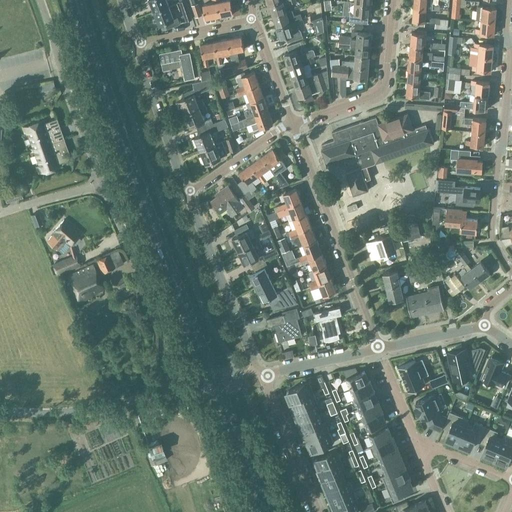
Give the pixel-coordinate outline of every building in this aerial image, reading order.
[(149,0),(154,13),(169,6),(174,4),(171,0),(168,0),(167,1),(166,0),(149,0)] [(185,0),(184,0),(180,2),(187,21),(192,20),(185,0)] [(219,16),(216,0),(211,0),(213,3),(203,5),(206,18),(219,16)] [(219,0),(216,0),(219,16),(233,13),(230,0),(228,0),(220,2),(219,0)] [(289,0),(287,0),(270,6),(273,17),(286,13),(286,12),(284,7),(291,5),(291,4),(289,0)] [(414,0),(414,9),(426,10),(431,10),(433,10),(433,5),(431,5),(431,0),(414,0)] [(452,0),(452,11),(451,17),(459,18),(460,0),(452,0)] [(322,12),(321,1),(314,4),(317,14),(322,12)] [(349,22),(365,23),(365,15),(371,15),(372,3),(355,2),(351,2),(349,22)] [(202,15),(198,4),(192,6),(195,17),(202,15)] [(169,6),(154,13),(160,26),(165,24),(167,29),(180,25),(177,18),(175,19),(169,6)] [(496,8),(483,7),(478,7),(477,20),(482,21),(482,20),(495,21),(496,8)] [(426,10),(414,9),(413,21),(425,23),(426,10)] [(286,13),(273,17),(277,28),(289,24),(289,23),(296,21),(301,19),(299,14),(293,16),(291,10),(286,12),(286,13)] [(322,12),(317,14),(310,16),(312,22),(323,18),(322,12)] [(430,23),(437,24),(436,29),(447,30),(448,19),(430,18),(430,23)] [(482,20),(482,21),(481,30),(476,29),(476,34),(494,36),(495,21),(482,20)] [(289,24),(277,28),(278,31),(276,32),(279,39),(281,39),(286,37),(288,43),(303,38),(301,30),(293,33),(291,28),(297,26),(296,21),(289,23),(289,24)] [(340,36),(339,42),(370,45),(371,33),(351,32),(351,37),(340,36)] [(412,34),(411,46),(423,47),(423,48),(432,49),(432,45),(426,44),(427,32),(418,32),(418,34),(412,34)] [(245,50),(242,36),(228,39),(231,53),(230,53),(231,62),(235,73),(248,68),(245,59),(239,61),(237,52),(245,50)] [(228,39),(214,42),(217,56),(216,56),(218,65),(222,64),(221,55),(230,53),(231,53),(228,39)] [(307,59),(313,57),(316,56),(314,50),(312,50),(308,51),(307,52),(303,54),(301,48),(302,47),(300,41),(287,46),(289,53),(284,55),(288,66),(307,59)] [(217,56),(214,42),(201,45),(203,58),(203,59),(205,67),(209,66),(207,58),(216,56),(217,56)] [(370,45),(339,42),(339,48),(356,50),(356,55),(369,57),(370,45)] [(478,58),(492,59),(493,46),(474,44),(474,48),(479,49),(478,58)] [(411,46),(410,58),(422,60),(422,61),(432,61),(432,56),(432,54),(423,53),(423,48),(423,47),(411,46)] [(197,52),(190,53),(190,52),(182,54),(182,50),(160,54),(162,64),(179,61),(180,67),(182,66),(185,80),(195,78),(195,77),(201,76),(199,66),(197,52)] [(355,61),(348,60),(347,66),(349,66),(368,68),(369,57),(356,55),(355,61)] [(326,56),(319,59),(321,66),(327,64),(326,56)] [(410,58),(409,71),(421,72),(421,66),(439,67),(440,62),(434,62),(432,61),(422,61),(422,60),(410,58)] [(492,59),(478,58),(477,67),(472,67),(472,71),(490,73),(492,59)] [(307,59),(288,66),(292,77),(304,72),(302,66),(309,64),(307,59)] [(332,66),(332,76),(333,76),(347,78),(349,66),(347,66),(342,66),(332,66)] [(349,66),(347,78),(354,78),(354,79),(367,80),(368,68),(349,66)] [(447,67),(447,73),(459,74),(460,75),(461,68),(448,67),(447,67)] [(328,70),(313,75),(315,81),(324,78),(328,76),(328,70)] [(211,79),(210,71),(201,73),(202,81),(211,79)] [(409,71),(408,83),(420,84),(420,85),(428,86),(436,87),(436,83),(428,82),(420,81),(421,73),(421,72),(409,71)] [(237,93),(259,85),(254,72),(241,77),(245,86),(236,89),(237,93)] [(292,77),(295,88),(315,81),(313,75),(306,78),(304,72),(292,77)] [(445,92),(454,93),(455,80),(459,80),(460,75),(459,74),(447,73),(445,92)] [(299,99),(312,95),(329,88),(328,76),(315,81),(295,88),(299,99)] [(202,81),(199,82),(200,87),(201,92),(214,87),(212,82),(211,79),(202,81)] [(456,92),(468,91),(468,81),(455,81),(456,92)] [(475,95),(488,96),(490,83),(471,81),(471,86),(476,86),(475,95)] [(184,99),(179,102),(184,115),(206,106),(205,106),(203,100),(197,103),(196,101),(194,96),(201,92),(200,87),(199,82),(193,83),(194,89),(182,94),(184,99)] [(420,84),(408,83),(407,96),(419,97),(419,98),(430,99),(430,92),(420,91),(420,85),(420,84)] [(264,98),(259,85),(237,93),(239,97),(247,94),(251,103),(264,98)] [(474,102),(461,101),(460,108),(487,110),(488,96),(475,95),(474,102)] [(251,103),(253,109),(244,112),(247,119),(268,111),(264,98),(251,103)] [(230,102),(224,105),(227,110),(233,108),(230,102)] [(458,104),(445,103),(444,110),(457,112),(458,104)] [(208,111),(206,106),(184,115),(186,120),(185,121),(188,128),(190,128),(195,126),(197,131),(210,126),(213,124),(210,118),(205,121),(202,113),(208,111)] [(273,124),(268,111),(247,119),(239,122),(231,124),(233,131),(251,124),(253,131),(273,124)] [(452,112),(444,111),(443,119),(442,128),(450,129),(451,120),(452,112)] [(378,124),(376,118),(332,133),(335,141),(322,145),(323,149),(321,150),(326,165),(338,161),(341,167),(345,165),(344,159),(355,155),(360,168),(345,174),(353,196),(368,191),(365,181),(371,179),(366,167),(434,143),(429,129),(426,129),(425,125),(412,130),(407,114),(378,124)] [(237,115),(229,118),(231,124),(239,122),(237,115)] [(486,120),(465,118),(464,123),(472,124),(472,132),(485,134),(486,120)] [(64,139),(60,127),(57,119),(46,123),(45,120),(36,123),(35,123),(32,123),(31,125),(22,128),(25,135),(28,134),(33,150),(64,139)] [(222,121),(214,121),(215,135),(223,134),(222,121)] [(197,131),(200,136),(194,138),(200,152),(215,145),(210,133),(213,132),(210,126),(197,131)] [(485,134),(472,132),(471,141),(466,141),(466,145),(484,147),(485,134)] [(226,140),(230,152),(236,150),(232,138),(226,140)] [(64,139),(33,150),(39,166),(36,167),(38,174),(47,171),(49,171),(51,171),(52,169),(61,166),(60,163),(71,159),(64,139)] [(215,145),(200,152),(206,165),(212,162),(213,163),(215,162),(215,161),(221,158),(218,151),(225,148),(222,142),(215,145)] [(281,160),(273,149),(262,157),(270,168),(269,168),(282,187),(289,185),(280,173),(286,168),(280,160),(281,160)] [(469,156),(470,151),(453,149),(452,157),(458,158),(458,160),(457,170),(457,174),(472,175),(473,171),(481,172),(482,162),(477,161),(477,157),(469,156)] [(262,157),(251,165),(258,176),(263,184),(264,184),(266,187),(269,185),(267,181),(266,181),(274,175),(269,168),(270,168),(262,157)] [(244,180),(238,185),(246,196),(248,199),(256,194),(254,191),(256,189),(251,181),(258,176),(251,165),(239,173),(244,180)] [(438,177),(447,178),(448,167),(439,166),(438,177)] [(421,172),(409,176),(414,192),(426,188),(421,172)] [(438,191),(453,193),(453,188),(454,188),(454,187),(454,181),(439,180),(438,191)] [(222,194),(211,202),(220,214),(225,210),(226,209),(231,216),(243,208),(244,207),(239,200),(240,199),(239,198),(237,199),(228,186),(220,192),(222,194)] [(453,188),(453,193),(457,193),(465,193),(464,200),(479,201),(480,188),(465,187),(465,188),(458,187),(458,188),(454,187),(454,188),(453,188)] [(3,193),(6,203),(22,198),(19,188),(3,193)] [(279,207),(274,209),(275,212),(276,212),(277,212),(301,202),(296,189),(283,194),(287,204),(279,207)] [(240,199),(239,200),(244,207),(248,212),(254,208),(248,199),(246,196),(245,196),(240,199)] [(306,215),(301,202),(277,212),(279,217),(291,213),(293,220),(306,215)] [(349,213),(358,210),(356,204),(347,207),(349,213)] [(434,207),(432,223),(439,224),(441,208),(434,207)] [(447,209),(447,218),(449,218),(448,225),(461,226),(461,232),(477,233),(477,232),(479,232),(479,231),(479,225),(477,225),(478,220),(466,219),(462,219),(463,211),(447,209)] [(276,212),(275,212),(267,215),(270,221),(279,217),(277,212),(276,212)] [(36,227),(43,224),(38,213),(31,216),(36,227)] [(306,215),(293,220),(297,229),(288,232),(290,236),(311,228),(306,215)] [(70,247),(73,243),(80,234),(64,220),(53,232),(54,233),(48,241),(58,250),(63,254),(69,247),(70,247)] [(397,221),(402,241),(421,236),(418,223),(397,221)] [(396,223),(384,227),(386,233),(398,229),(396,223)] [(237,237),(232,239),(239,252),(258,242),(271,235),(269,230),(250,239),(246,232),(248,231),(246,225),(235,231),(237,237)] [(229,227),(222,229),(225,240),(232,238),(229,227)] [(316,240),(311,228),(290,236),(291,240),(300,236),(303,245),(316,240)] [(397,250),(392,235),(366,244),(371,259),(397,250)] [(284,237),(277,241),(279,246),(287,243),(284,237)] [(295,259),(296,260),(297,263),(300,261),(300,262),(321,253),(316,240),(303,245),(307,255),(299,258),(295,259)] [(253,268),(265,262),(264,261),(278,255),(275,248),(258,256),(256,251),(262,249),(258,242),(239,252),(245,265),(251,263),(253,268)] [(102,273),(123,264),(118,251),(97,260),(102,273)] [(461,261),(466,256),(463,251),(457,256),(461,261)] [(287,266),(289,272),(297,269),(296,268),(310,262),(313,271),(326,266),(321,253),(300,262),(300,261),(297,263),(287,266)] [(80,265),(76,256),(53,265),(57,275),(80,265)] [(466,256),(461,261),(464,266),(470,261),(466,256)] [(481,261),(471,269),(480,281),(490,273),(481,261)] [(256,273),(250,275),(257,289),(271,281),(265,269),(267,268),(265,262),(253,268),(256,273)] [(93,266),(68,277),(79,303),(104,290),(93,266)] [(326,266),(313,271),(317,280),(309,283),(310,287),(331,279),(326,266)] [(480,281),(471,269),(461,276),(470,288),(480,281)] [(386,288),(400,284),(397,270),(382,274),(386,288)] [(411,282),(418,280),(431,277),(429,271),(409,276),(411,282)] [(281,275),(273,278),(276,283),(283,280),(281,275)] [(455,275),(445,282),(453,291),(450,293),(452,297),(465,287),(455,275)] [(119,287),(127,284),(124,278),(117,281),(119,287)] [(324,300),(334,297),(332,293),(337,292),(331,279),(310,287),(312,291),(320,287),(324,297),(322,297),(324,300)] [(257,289),(259,293),(257,294),(261,302),(263,301),(268,299),(271,304),(283,298),(280,292),(277,294),(271,281),(257,289)] [(400,284),(386,288),(389,302),(404,298),(400,284)] [(428,288),(429,292),(406,297),(411,317),(444,310),(438,285),(428,288)] [(283,298),(271,304),(274,310),(287,307),(298,304),(294,295),(283,300),(283,298)] [(340,307),(323,311),(315,313),(317,321),(320,321),(324,334),(326,343),(340,339),(339,334),(341,333),(338,322),(337,322),(335,317),(342,315),(340,307)] [(283,315),(268,319),(267,319),(269,327),(275,325),(277,331),(276,331),(279,343),(302,336),(297,319),(300,318),(297,308),(282,312),(283,315)] [(313,314),(311,308),(301,312),(303,318),(313,314)] [(89,319),(86,313),(77,318),(79,323),(89,319)] [(94,335),(87,339),(86,339),(90,347),(90,348),(98,345),(98,344),(95,336),(95,335),(94,335)] [(472,374),(471,373),(476,372),(485,349),(481,347),(474,349),(471,357),(464,358),(462,350),(448,353),(453,378),(472,374)] [(500,371),(504,363),(489,357),(481,378),(495,384),(495,383),(502,386),(507,374),(500,371)] [(425,384),(422,377),(426,375),(423,367),(419,369),(415,360),(398,367),(408,391),(425,384)] [(368,382),(364,371),(346,379),(350,389),(368,382)] [(445,374),(431,380),(433,387),(434,387),(448,382),(445,374)] [(506,387),(511,375),(507,374),(502,386),(506,387)] [(313,393),(308,382),(287,391),(291,402),(313,393)] [(373,391),(368,382),(350,389),(354,399),(373,391)] [(377,401),(373,391),(354,399),(358,409),(377,401)] [(317,403),(313,393),(291,402),(295,412),(317,403)] [(441,410),(435,394),(416,402),(417,406),(415,406),(418,413),(420,412),(422,418),(426,416),(426,418),(429,426),(440,431),(445,417),(440,415),(439,413),(438,411),(441,410)] [(186,410),(184,401),(175,403),(177,412),(186,410)] [(381,411),(377,401),(358,409),(362,419),(381,411)] [(318,414),(314,404),(317,403),(295,412),(299,422),(318,414)] [(340,410),(342,416),(346,414),(349,413),(346,407),(340,410)] [(385,422),(381,412),(381,411),(362,419),(367,430),(385,422)] [(445,440),(457,445),(466,424),(468,419),(450,412),(444,424),(451,427),(445,440)] [(150,442),(140,413),(134,415),(144,444),(150,442)] [(322,424),(318,414),(299,422),(303,432),(325,423),(325,422),(322,424)] [(457,445),(469,450),(475,437),(481,440),(486,427),(475,422),(473,427),(466,424),(457,445)] [(329,433),(325,423),(303,432),(307,442),(329,433)] [(369,435),(373,445),(392,438),(387,427),(369,435)] [(487,442),(482,455),(494,460),(503,439),(502,439),(496,436),(498,432),(486,427),(481,440),(487,442)] [(312,452),(334,443),(329,433),(307,442),(312,452)] [(494,460),(506,465),(511,452),(511,437),(504,434),(502,439),(503,439),(494,460)] [(374,457),(377,456),(377,455),(396,448),(392,438),(373,445),(370,446),(374,457)] [(377,455),(377,456),(381,465),(400,458),(396,448),(377,455)] [(341,461),(337,450),(315,459),(319,470),(341,461)] [(400,458),(381,465),(385,475),(404,468),(400,458)] [(319,470),(323,480),(342,472),(342,473),(345,471),(341,461),(319,470)] [(382,476),(386,487),(408,478),(404,468),(385,475),(382,476)] [(323,480),(327,490),(346,482),(342,473),(342,472),(323,480)] [(408,478),(386,487),(393,503),(405,498),(403,492),(412,488),(408,478)] [(327,490),(332,500),(353,491),(349,480),(346,482),(327,490)] [(332,500),(336,510),(354,502),(354,503),(358,501),(353,491),(332,500)] [(395,505),(398,511),(426,511),(428,511),(423,501),(409,507),(407,501),(395,505)] [(358,511),(354,503),(354,502),(336,510),(336,511),(358,511)] [(361,511),(370,511),(375,510),(372,503),(360,508),(361,511)]
